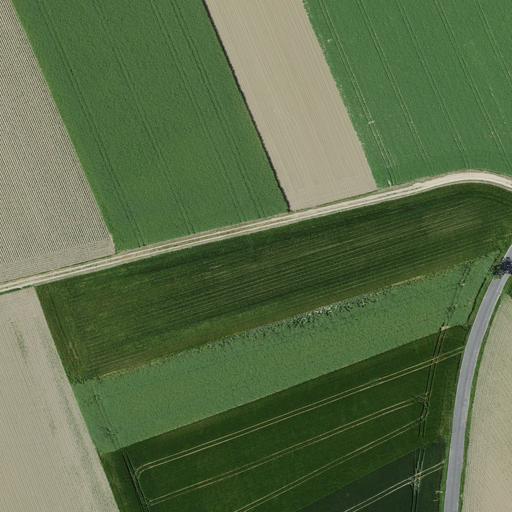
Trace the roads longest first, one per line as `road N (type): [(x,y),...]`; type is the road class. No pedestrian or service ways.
road 1 (track): [(511,184),(472,176),(435,181),(0,289)]
road 2 (tertiary): [(453,511),(469,355),(511,255)]
